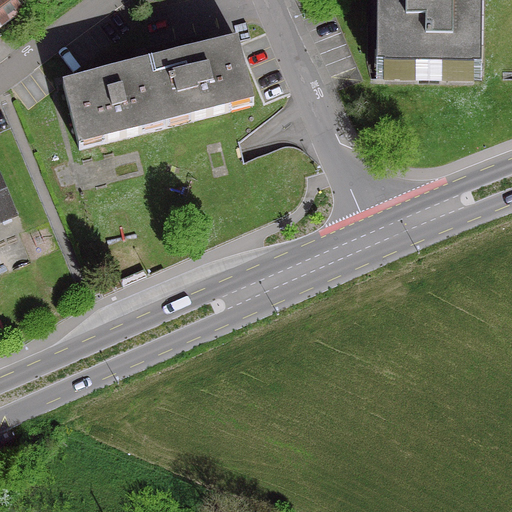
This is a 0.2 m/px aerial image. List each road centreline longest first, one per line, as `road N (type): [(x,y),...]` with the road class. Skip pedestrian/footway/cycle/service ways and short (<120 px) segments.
road 1 (secondary): [(0,401),(371,237)]
road 2 (residential): [(269,0),(371,237)]
road 3 (secondary): [(371,237),(511,180)]
road 4 (residential): [(0,90),(118,0)]
